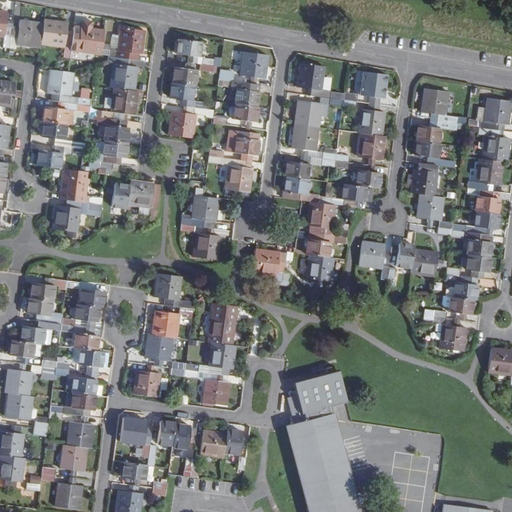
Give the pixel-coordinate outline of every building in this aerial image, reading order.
[(0,35),(3,36),(2,47),(9,48),(10,34),(4,33),(5,20),(7,12),(0,10),(0,35)] [(12,21),(5,20),(4,33),(10,34),(11,27),(12,21)] [(16,44),(39,47),(39,44),(42,24),(19,20),(18,28),(17,35),(10,34),(9,48),(15,48),(16,44)] [(42,20),(42,24),(39,44),(62,47),(61,57),(67,58),(69,45),(63,44),(66,23),(42,20)] [(79,27),(76,45),(69,45),(67,58),(74,59),(75,51),(99,54),(100,49),(103,31),(95,29),(97,23),(87,21),(86,28),(79,27)] [(119,36),(117,51),(111,50),(110,56),(124,58),(125,52),(140,54),(143,31),(120,28),(119,36)] [(119,36),(110,35),(108,50),(111,50),(117,51),(119,36)] [(197,56),(200,41),(178,38),(176,54),(197,56)] [(264,77),(267,54),(243,51),(241,74),(264,77)] [(124,58),(110,56),(110,62),(113,63),(109,87),(113,87),(133,90),(136,66),(123,65),(124,58)] [(214,59),(201,57),(200,64),(213,65),(214,59)] [(296,87),(320,90),(323,66),(299,63),(296,87)] [(196,70),(174,67),(171,82),(192,85),(194,85),(196,70)] [(48,69),(45,92),(58,94),(69,95),(72,72),(65,72),(48,69)] [(384,98),(387,74),(362,71),(361,79),(359,95),(384,98)] [(0,80),(0,104),(11,106),(14,83),(0,80)] [(258,90),(258,84),(231,80),(230,87),(237,88),(235,104),(236,104),(257,106),(259,91),(258,90)] [(210,102),(190,99),(192,85),(171,82),(168,97),(184,99),(188,100),(188,106),(209,109),(210,102)] [(81,96),(91,97),(91,88),(82,87),(81,96)] [(112,118),(113,112),(124,113),(134,114),(137,90),(133,90),(113,87),(109,112),(101,110),(100,117),(112,118)] [(424,87),(421,111),(430,112),(444,114),(447,91),(424,87)] [(329,98),(330,91),(320,90),(307,89),(306,95),(318,96),(329,98)] [(329,98),(343,99),(344,93),(330,91),(329,98)] [(344,93),(343,99),(356,101),(357,95),(353,94),(344,93)] [(77,96),(69,95),(58,94),(57,100),(62,101),(76,103),(77,96)] [(89,104),(90,98),(77,96),(76,103),(89,104)] [(477,119),(469,118),(468,125),(479,126),(503,130),(504,124),(508,124),(511,100),(488,96),(486,106),(484,120),(477,119)] [(328,104),(342,106),(343,99),(329,98),(328,104)] [(356,101),(343,99),(342,106),(355,108),(356,101)] [(297,100),(294,124),(318,127),(320,103),(297,100)] [(89,104),(76,103),(62,101),(62,108),(56,107),(44,105),(41,121),(43,122),(64,124),(66,108),(88,111),(89,104)] [(234,118),(256,121),(258,106),(257,106),(236,104),(234,118)] [(486,106),(479,105),(477,119),(484,120),(486,106)] [(193,113),(208,116),(209,109),(188,106),(187,113),(171,111),(168,134),(190,137),(193,113)] [(357,132),(361,133),(381,135),(384,111),(361,108),(357,132)] [(444,114),(430,112),(429,119),(443,121),(444,114)] [(444,114),(443,121),(456,123),(457,116),(444,114)] [(225,123),(226,117),(213,115),(212,122),(225,123)] [(104,124),(102,139),(104,139),(125,142),(127,127),(122,126),(111,125),(112,118),(100,117),(99,123),(104,124)] [(443,121),(429,119),(428,126),(438,127),(442,128),(443,121)] [(455,130),(456,123),(443,121),(442,128),(455,130)] [(65,124),(64,124),(43,122),(41,137),(53,138),(63,140),(65,124)] [(9,125),(0,123),(0,147),(6,149),(9,125)] [(315,151),(318,127),(294,124),(292,148),(301,149),(315,151)] [(416,124),(413,139),(417,140),(435,142),(438,127),(428,126),(416,124)] [(509,138),(502,136),(503,130),(479,126),(478,133),(486,134),(483,158),(503,161),(507,161),(509,138)] [(256,155),(259,134),(229,130),(226,151),(256,155)] [(384,136),(381,135),(361,133),(358,157),(382,160),(384,136)] [(70,147),(71,140),(63,140),(53,138),(52,145),(70,147)] [(113,156),(124,158),(126,142),(125,142),(104,139),(104,142),(102,155),(99,155),(98,161),(112,163),(113,156)] [(70,147),(84,149),(84,142),(71,140),(70,147)] [(439,143),(435,142),(417,140),(415,155),(428,157),(437,158),(439,143)] [(102,155),(104,142),(97,141),(94,143),(93,151),(95,154),(99,155),(102,155)] [(69,154),(70,147),(52,145),(51,145),(50,151),(60,152),(58,167),(64,168),(66,168),(67,153),(69,154)] [(83,156),(84,149),(70,147),(69,154),(83,156)] [(36,164),(51,166),(58,167),(60,152),(50,151),(38,149),(36,164)] [(221,157),(222,150),(209,149),(208,155),(221,157)] [(322,159),(322,152),(315,151),(301,149),(300,156),(322,159)] [(322,159),(335,161),(336,154),(322,152),(322,159)] [(348,162),(349,156),(336,154),(335,161),(348,162)] [(220,164),(221,157),(208,155),(207,162),(220,164)] [(321,165),(322,159),(300,156),(300,163),(309,164),(321,165)] [(252,161),(221,157),(220,164),(229,165),(251,168),(252,161)] [(442,158),(437,158),(428,157),(427,163),(441,165),(442,158)] [(442,158),(441,165),(441,166),(454,168),(455,160),(442,158)] [(503,161),(483,158),(479,158),(476,181),(469,180),(468,187),(491,190),(492,184),(500,185),(503,161)] [(335,167),(335,161),(322,159),(321,165),(328,166),(335,167)] [(104,173),(111,173),(112,163),(98,161),(97,167),(105,168),(104,173)] [(285,176),(286,176),(307,179),(309,164),(300,163),(287,161),(285,176)] [(335,167),(347,169),(348,162),(335,161),(335,167)] [(424,170),(414,168),(413,175),(408,174),(407,182),(411,183),(410,192),(419,193),(435,195),(438,172),(453,174),(454,168),(441,166),(425,163),(424,170)] [(249,191),(252,168),(251,168),(229,165),(226,188),(249,191)] [(101,197),(84,195),(87,171),(81,170),(64,168),(61,191),(60,198),(65,199),(87,202),(100,203),(101,197)] [(356,185),(366,186),(378,188),(379,173),(358,171),(356,185)] [(306,194),(308,179),(307,179),(286,176),(284,191),(306,194)] [(130,180),(129,183),(127,204),(150,207),(149,219),(155,219),(158,192),(152,191),(153,182),(130,180)] [(126,206),(127,204),(129,183),(114,182),(111,205),(126,206)] [(344,198),(364,201),(366,186),(356,185),(343,184),(342,198),(331,197),(331,204),(333,205),(343,206),(344,198)] [(495,197),(496,191),(491,190),(468,187),(467,193),(476,194),(474,210),(477,210),(497,213),(499,198),(495,197)] [(284,198),(300,200),(310,201),(317,203),(318,195),(306,194),(284,191),(284,198)] [(416,217),(439,220),(438,226),(452,228),(452,223),(453,221),(441,220),(444,197),(435,195),(419,193),(416,217)] [(181,224),(194,225),(207,227),(212,228),(213,221),(214,222),(218,197),(203,195),(194,194),(192,215),(181,214),(182,217),(181,224)] [(331,197),(324,196),(318,195),(317,203),(331,204),(331,197)] [(86,208),(87,202),(65,199),(64,205),(79,207),(86,208)] [(330,229),(333,205),(331,204),(317,203),(310,201),(307,226),(309,226),(330,229)] [(78,215),(79,207),(55,204),(52,227),(76,230),(78,215)] [(86,208),(79,207),(78,215),(98,217),(99,210),(86,208)] [(496,228),(498,213),(497,213),(477,210),(475,225),(452,223),(452,228),(452,229),(481,233),(482,226),(492,228),(496,228)] [(334,230),(330,229),(309,226),(308,232),(321,234),(334,236),(334,230)] [(492,228),(482,226),(481,233),(492,235),(492,228)] [(469,238),(467,253),(468,254),(489,256),(491,241),(480,239),(481,233),(452,229),(451,234),(451,236),(469,238)] [(216,259),(219,235),(196,232),(193,256),(216,259)] [(320,241),(321,234),(308,232),(307,239),(320,241)] [(346,238),(334,236),(321,234),(320,241),(307,239),(305,255),(309,255),(327,257),(329,242),(345,244),(346,238)] [(382,266),(384,245),(361,241),(358,265),(381,268),(380,279),(387,280),(388,267),(382,266)] [(411,268),(414,249),(414,245),(398,243),(395,265),(411,268)] [(275,276),(274,284),(280,285),(282,272),(276,271),(278,252),(254,249),(251,273),(275,276)] [(434,275),(437,252),(414,249),(411,268),(411,272),(434,275)] [(467,269),(488,271),(490,256),(489,256),(468,254),(467,269)] [(332,258),(327,257),(309,255),(306,278),(329,281),(332,258)] [(460,275),(461,268),(447,266),(446,273),(460,275)] [(393,281),(395,267),(388,267),(387,280),(393,281)] [(477,284),(459,281),(460,275),(446,273),(445,279),(455,281),(453,296),(473,299),(475,299),(477,284)] [(178,300),(181,277),(157,274),(154,297),(169,299),(168,306),(179,307),(192,309),(193,302),(180,301),(178,300)] [(477,284),(478,278),(460,275),(459,281),(477,284)] [(52,301),(54,287),(65,288),(66,281),(45,278),(44,285),(32,284),(29,298),(50,301),(52,301)] [(79,290),(80,283),(66,281),(65,288),(79,290)] [(102,293),(82,290),(79,305),(98,307),(101,308),(102,293)] [(473,299),(453,296),(452,296),(445,295),(444,303),(445,305),(450,306),(449,311),(471,314),(473,299)] [(48,315),(50,301),(29,298),(28,298),(26,313),(34,314),(44,315),(43,322),(47,322),(60,324),(61,317),(48,315)] [(95,322),(96,322),(98,307),(79,305),(75,304),(73,319),(61,317),(60,324),(74,326),(75,319),(86,321),(95,322)] [(218,306),(212,305),(207,343),(211,343),(231,346),(235,308),(228,307),(224,307),(219,306),(218,306)] [(192,309),(179,307),(179,314),(191,316),(192,309)] [(434,309),(433,316),(447,318),(448,311),(434,309)] [(171,338),(176,338),(179,314),(155,311),(152,335),(171,338)] [(466,327),(446,324),(447,318),(433,316),(432,322),(437,323),(443,324),(442,331),(439,347),(463,351),(466,327)] [(33,321),(32,328),(43,329),(46,329),(47,322),(43,322),(33,321)] [(86,321),(85,328),(94,329),(95,322),(86,321)] [(47,322),(46,329),(59,331),(60,324),(47,322)] [(59,331),(73,333),(74,326),(60,324),(59,331)] [(32,328),(22,326),(20,341),(33,343),(40,344),(42,344),(43,334),(43,329),(32,328)] [(84,334),(75,333),(73,348),(81,349),(95,351),(97,336),(93,335),(84,334)] [(43,334),(42,344),(49,344),(50,334),(43,334)] [(171,338),(152,335),(148,334),(145,358),(168,361),(171,338)] [(33,343),(20,341),(11,340),(9,355),(31,358),(31,355),(33,343)] [(40,344),(33,343),(31,355),(38,356),(40,344)] [(231,369),(234,347),(231,346),(211,343),(208,366),(229,368),(231,369)] [(511,372),(511,350),(491,347),(488,372),(511,375),(510,386),(511,386),(511,372)] [(98,366),(101,367),(102,352),(95,351),(81,349),(78,364),(98,366)] [(41,366),(55,368),(56,361),(42,359),(41,366)] [(55,368),(77,371),(78,364),(56,361),(55,368)] [(185,369),(186,363),(172,361),(172,368),(185,369)] [(198,371),(199,364),(186,363),(185,369),(198,371)] [(229,368),(208,366),(199,364),(198,371),(228,375),(229,368)] [(54,375),(55,368),(41,366),(29,365),(28,371),(32,372),(41,373),(41,379),(53,380),(54,375)] [(97,373),(98,366),(85,365),(84,371),(97,373)] [(71,392),(73,392),(94,395),(96,380),(76,378),(77,371),(55,368),(54,375),(73,377),(71,392)] [(4,393),(8,393),(28,396),(32,372),(28,371),(7,369),(4,393)] [(159,377),(160,373),(136,369),(133,393),(157,397),(157,389),(165,390),(166,378),(159,377)] [(296,394),(286,397),(293,423),(284,425),(307,511),(360,511),(333,412),(331,412),(303,420),(301,412),(329,404),(346,400),(338,369),(292,382),(296,394)] [(207,378),(227,381),(228,375),(198,371),(197,377),(207,378)] [(226,405),(229,381),(227,381),(207,378),(203,402),(226,405)] [(95,395),(94,395),(73,392),(71,408),(89,410),(93,410),(95,395)] [(32,396),(28,396),(8,393),(5,417),(29,420),(30,409),(32,396)] [(62,414),(63,406),(50,405),(49,412),(62,414)] [(88,416),(89,410),(71,408),(63,406),(62,414),(88,416)] [(36,422),(34,422),(33,428),(47,429),(48,423),(46,423),(47,418),(37,417),(36,422)] [(119,441),(143,445),(143,443),(144,434),(145,424),(146,420),(122,417),(119,441)] [(159,420),(156,442),(171,444),(174,424),(174,423),(159,420)] [(94,425),(70,422),(67,445),(86,447),(90,448),(94,425)] [(174,424),(171,444),(171,446),(186,448),(187,442),(188,431),(189,426),(174,424)] [(33,428),(32,434),(46,436),(47,429),(33,428)] [(242,431),(226,429),(225,434),(223,451),(239,453),(242,431)] [(0,455),(20,458),(23,434),(0,430),(0,455)] [(194,443),(195,432),(188,431),(187,442),(194,443)] [(223,457),(223,451),(225,434),(202,431),(199,454),(223,457)] [(141,457),(148,458),(150,444),(143,443),(143,445),(141,457)] [(83,471),(86,447),(67,445),(63,444),(59,468),(83,471)] [(156,445),(150,444),(148,458),(154,459),(156,445)] [(0,479),(21,482),(24,459),(20,458),(0,455),(0,479)] [(239,456),(237,469),(243,470),(245,457),(239,456)] [(189,477),(190,471),(192,458),(185,458),(182,476),(189,477)] [(144,480),(146,465),(124,462),(122,477),(144,480)] [(54,475),(54,468),(42,466),(41,473),(54,475)] [(25,489),(39,491),(40,484),(26,483),(25,489)] [(79,509),(81,486),(58,483),(55,506),(79,509)] [(165,495),(166,489),(153,487),(152,494),(165,495)] [(139,511),(142,493),(118,490),(115,511),(139,511)]
